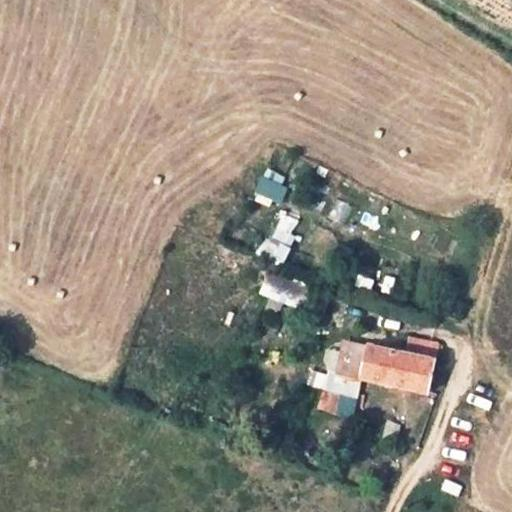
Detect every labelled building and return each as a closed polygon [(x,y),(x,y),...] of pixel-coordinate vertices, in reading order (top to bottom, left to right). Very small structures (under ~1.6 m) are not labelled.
[(284,263),(297,219),(275,213),(262,257),(284,263)] [(392,348),(409,354),(415,339),(398,333),(392,348)] [(426,333),(423,342),(440,349),(443,339),(426,333)] [(415,339),(409,354),(436,364),(440,349),(423,342),(415,339)] [(365,355),(360,371),(398,384),(409,354),(392,348),(370,341),(365,355)] [(360,371),(365,355),(354,352),(350,368),(360,371)] [(409,354),(398,384),(426,393),(436,364),(409,354)] [(317,409),(351,419),(361,383),(327,373),(317,409)]
